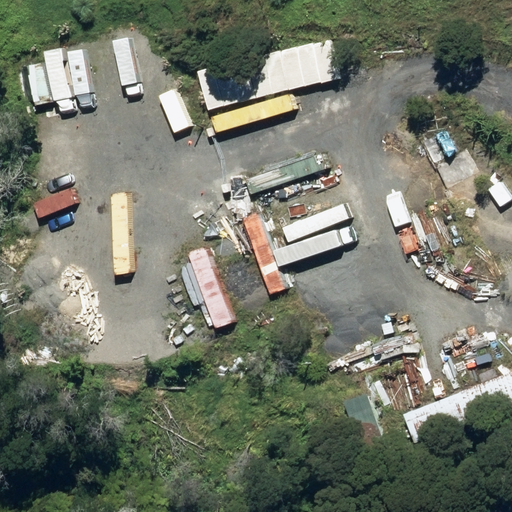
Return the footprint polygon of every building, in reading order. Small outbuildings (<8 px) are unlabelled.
[(260,208),(274,250),(308,239),(276,138),(238,150),(257,208),(260,208)] [(440,146),(447,160),(460,154),(453,140),(440,146)] [(353,250),(297,278),(304,292),(360,264),(353,250)] [(321,348),(326,361),(363,346),(357,333),(321,348)] [(327,391),(342,387),(337,363),(322,366),(327,391)] [(511,374),(410,415),(422,445),(511,409),(511,374)] [(358,396),(375,440),(389,434),(377,400),(389,395),(386,386),(358,396)]
